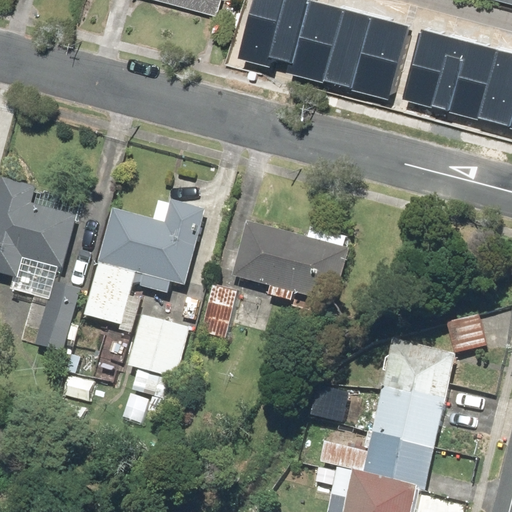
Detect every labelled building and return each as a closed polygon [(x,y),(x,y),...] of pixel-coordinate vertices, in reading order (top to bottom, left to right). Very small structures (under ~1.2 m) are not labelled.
[(204,0),(161,0),(202,11),(204,0)] [(293,0),(283,40),(307,46),(303,62),(398,86),(412,34),(390,28),(392,18),(323,1),(323,0),(293,0)] [(511,47),(432,25),(414,90),(511,116),(511,47)] [(0,277),(20,284),(22,280),(60,293),(86,215),(47,203),(51,191),(9,177),(0,204),(0,277)] [(192,303),(216,210),(159,201),(157,218),(119,208),(88,325),(128,336),(140,290),(192,303)] [(359,242),(253,222),(241,283),(347,303),(359,242)] [(243,290),(219,284),(206,340),(230,345),(243,290)] [(484,316),(453,325),(461,356),(492,347),(484,316)] [(192,331),(148,319),(134,370),(143,372),(137,392),(156,397),(151,416),(168,421),(192,331)] [(467,359),(403,343),(369,473),(434,489),(467,359)] [(417,511),(423,493),(363,478),(353,511),(417,511)] [(333,511),(334,510),(299,503),(297,511),(333,511)]
